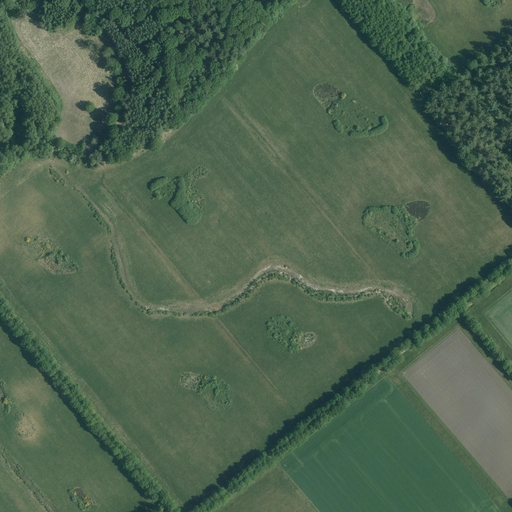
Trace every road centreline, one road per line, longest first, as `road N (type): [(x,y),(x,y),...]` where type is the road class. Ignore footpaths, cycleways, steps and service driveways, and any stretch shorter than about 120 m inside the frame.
road 1 (track): [(201,511),(511,265)]
road 2 (track): [(82,0),(129,74),(129,102),(79,167),(47,159),(0,199)]
road 3 (track): [(172,511),(0,306)]
